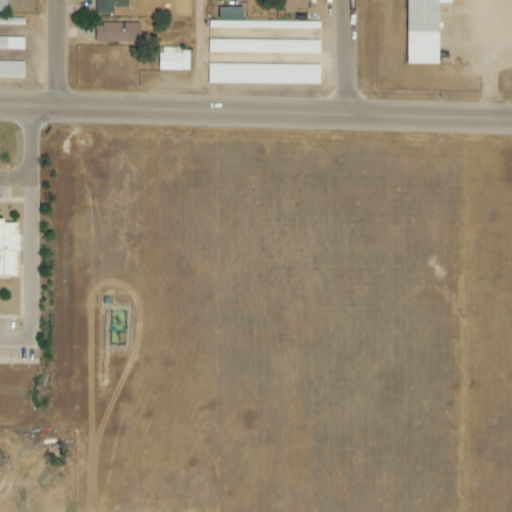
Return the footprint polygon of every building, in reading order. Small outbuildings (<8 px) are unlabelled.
[(127,0),(95,0),(95,14),(113,15),(113,7),(127,8),(127,0)] [(283,0),(283,14),(297,15),(297,9),(307,10),(307,0),(283,0)] [(406,0),(406,65),(438,65),(438,4),(451,4),(450,0),(406,0)] [(246,29),(246,22),(222,20),(221,27),(246,29)] [(140,24),(95,24),(95,43),(139,43),(140,24)] [(159,71),(188,71),(189,49),(159,49),(159,71)] [(0,76),(23,77),(23,63),(0,62),(0,76)] [(319,84),(320,65),(208,65),(208,84),(319,84)] [(0,277),(17,277),(17,224),(2,224),(2,220),(0,220),(0,277)]
